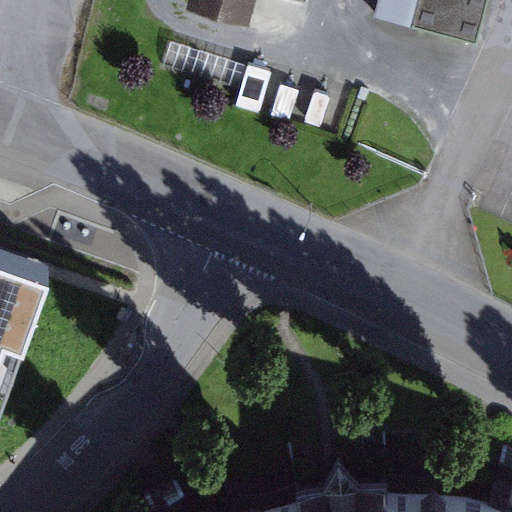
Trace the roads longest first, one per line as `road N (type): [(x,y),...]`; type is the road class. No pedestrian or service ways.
road 1 (residential): [(243,223),(225,273),(168,374),(16,511)]
road 2 (residential): [(511,351),(243,223)]
road 3 (residential): [(243,223),(0,124)]
